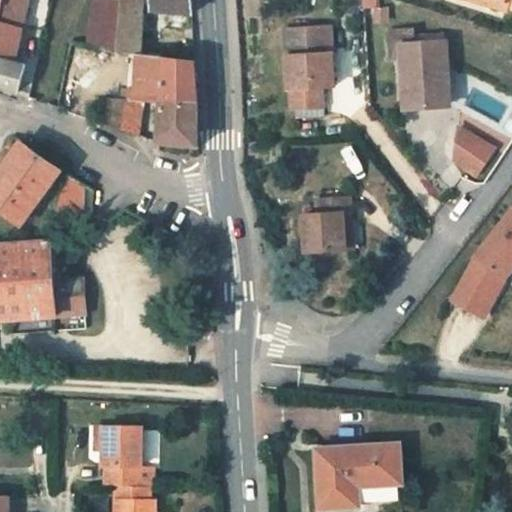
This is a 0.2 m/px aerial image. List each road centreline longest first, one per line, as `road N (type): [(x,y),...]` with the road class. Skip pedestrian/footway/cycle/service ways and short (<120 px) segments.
road 1 (unclassified): [(336,354),(368,336),(511,166)]
road 2 (unclassified): [(230,201),(104,160),(0,114)]
road 3 (primary): [(216,0),(230,201)]
road 4 (residential): [(336,354),(511,379)]
road 5 (primary): [(236,336),(245,511)]
road 6 (primary): [(230,201),(236,336)]
